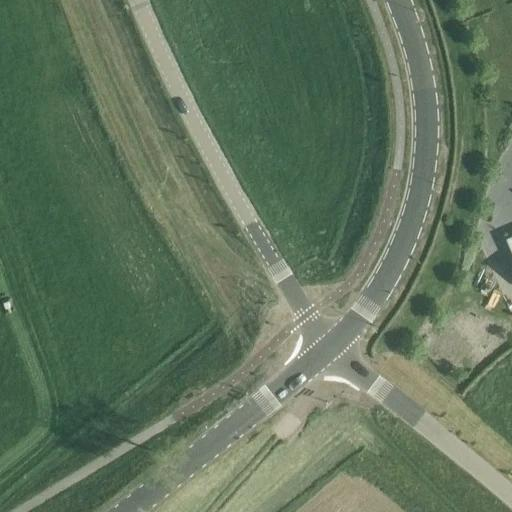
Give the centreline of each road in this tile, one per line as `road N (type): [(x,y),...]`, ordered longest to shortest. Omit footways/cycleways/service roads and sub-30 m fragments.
road 1 (secondary): [(325,353),(382,285),(416,207),(424,99),(397,0)]
road 2 (tertiary): [(295,304),(228,189),(137,0)]
road 3 (secondary): [(127,511),(325,353)]
road 4 (unclassified): [(511,500),(325,353)]
